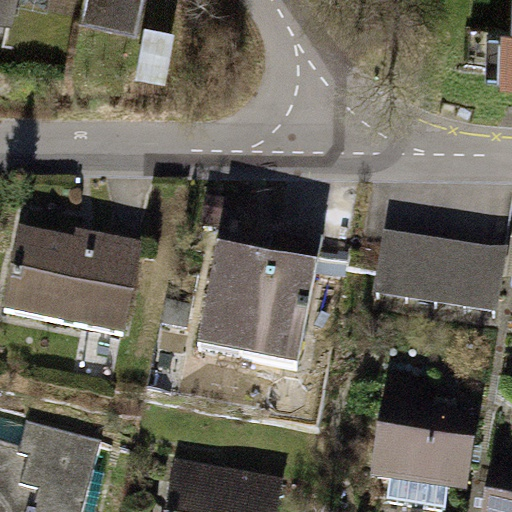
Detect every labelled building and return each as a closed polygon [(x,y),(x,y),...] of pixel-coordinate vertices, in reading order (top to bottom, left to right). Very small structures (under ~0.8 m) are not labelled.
[(86,0),(82,21),(141,34),(147,0),(86,0)] [(511,248),(390,230),(379,301),(511,321),(511,248)] [(270,265),(222,255),(207,328),(248,336),(244,360),(301,371),(328,242),(277,232),(270,265)] [(108,250),(25,234),(9,319),(126,340),(143,248),(110,242),(108,250)] [(428,387),(390,381),(376,478),(394,481),(391,504),(446,511),(448,511),(451,490),(471,493),(482,422),(424,413),(428,387)] [(23,456),(0,449),(0,511),(86,511),(105,446),(31,426),(23,456)] [(229,477),(180,468),(177,485),(188,487),(183,511),(281,511),(286,492),(228,482),(229,477)] [(511,511),(511,476),(495,474),(488,511),(511,511)]
